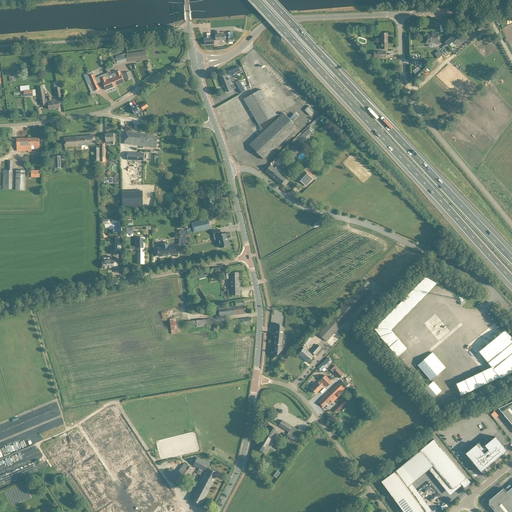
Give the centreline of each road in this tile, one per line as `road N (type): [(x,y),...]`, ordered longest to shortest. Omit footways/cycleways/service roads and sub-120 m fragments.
road 1 (motorway): [(254,0),(511,279)]
road 2 (motorway): [(511,259),(269,0)]
road 3 (unclassified): [(509,308),(453,263),(373,226),(302,207),(247,169),(228,171)]
road 4 (unclassified): [(0,311),(249,256)]
road 5 (unclassified): [(511,224),(408,102),(398,13)]
road 6 (unclassified): [(223,58),(276,21),(398,13)]
road 7 (unclassified): [(369,491),(300,395),(256,378)]
road 8 (unclassified): [(217,511),(242,461),(256,378)]
road 9 (unclassified): [(256,378),(259,308),(249,256)]
road 10 (unknown): [(485,482),(463,453),(465,431),(484,421),(511,450)]
